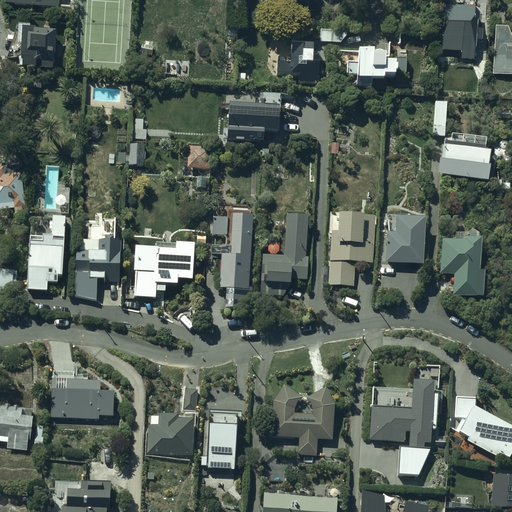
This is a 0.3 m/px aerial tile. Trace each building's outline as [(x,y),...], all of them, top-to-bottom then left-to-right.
[(1,0),(1,5),(57,8),(57,0),(1,0)] [(271,0),(271,11),(304,12),(304,0),(271,0)] [(472,0),(444,0),(444,6),(442,6),(439,52),(459,53),(458,60),(472,61),(474,41),(479,41),(479,32),(473,32),(473,23),(471,23),(472,8),(472,0)] [(160,23),(145,21),(143,33),(158,35),(160,23)] [(511,44),(505,29),(493,28),(491,75),(511,75),(511,44)] [(319,30),(319,42),(340,43),(340,31),(319,30)] [(53,33),(17,32),(16,62),(19,62),(19,69),(52,70),(53,33)] [(275,63),(275,76),(297,77),(296,85),(317,85),(318,65),(310,65),(310,47),(288,47),(287,63),(275,63)] [(372,57),(372,53),(355,52),(355,64),(346,63),(345,75),(354,75),(354,80),(356,80),(356,87),(371,87),(371,80),(382,81),(382,78),(394,78),(395,75),(405,75),(406,60),(395,59),(394,64),(383,64),(383,58),(372,57)] [(444,105),(433,104),(432,137),(443,137),(444,105)] [(276,107),(226,105),(225,143),(262,144),(262,133),(275,133),(276,107)] [(147,120),(134,119),(133,140),(146,141),(147,120)] [(437,161),(435,175),(486,183),(490,154),(483,153),(484,143),(449,137),(448,144),(442,143),(439,162),(437,161)] [(144,146),(128,146),(128,167),(143,167),(144,146)] [(209,147),(187,147),(187,169),(209,169),(209,147)] [(17,167),(0,168),(0,210),(13,209),(13,214),(22,213),(17,167)] [(138,211),(126,210),(124,244),(141,245),(141,238),(170,240),(171,216),(175,216),(175,211),(171,211),(171,198),(156,197),(156,207),(138,206),(138,211)] [(335,232),(330,232),(327,289),(353,290),(354,264),(372,265),(374,217),(336,215),(335,232)] [(229,220),(211,219),(210,236),(228,237),(227,248),(209,248),(209,256),(218,256),(217,290),(224,290),(223,308),(250,309),(251,287),(246,287),(249,217),(229,216),(229,220)] [(304,218),(283,217),(282,256),(261,256),(260,296),(288,296),(288,280),(306,281),(306,259),(303,259),(304,218)] [(393,235),(384,235),(383,264),(421,265),(422,220),(394,219),(393,235)] [(77,253),(74,253),(74,297),(95,302),(95,281),(102,281),(102,284),(117,284),(117,244),(111,244),(111,240),(101,240),(101,228),(87,228),(87,242),(77,242),(77,253)] [(454,242),(440,241),(439,275),(452,275),(451,297),(481,298),(482,273),(477,272),(478,236),(471,231),(466,235),(454,234),(454,242)] [(27,244),(25,244),(25,291),(45,291),(45,285),(57,285),(57,278),(60,278),(61,239),(27,239),(27,244)] [(174,245),(153,244),(153,252),(132,251),(130,299),(154,300),(155,287),(174,288),(175,283),(191,284),(191,246),(174,246),(174,245)] [(0,272),(0,292),(13,294),(14,274),(0,272)] [(111,394),(99,394),(99,382),(71,381),(71,374),(49,373),(49,408),(48,420),(97,422),(98,418),(110,418),(111,394)] [(300,401),(280,388),(270,404),(269,438),(297,439),(297,457),(315,457),(316,440),(331,441),(331,407),(322,391),(304,401),(305,405),(308,405),(310,411),(310,416),(291,416),(291,410),(296,403),(298,405),(300,401)] [(197,389),(184,389),(183,410),(196,410),(197,389)] [(462,419),(455,432),(467,439),(465,442),(496,459),(498,455),(508,461),(511,452),(511,432),(473,411),(474,399),(455,397),(453,418),(462,419)] [(29,410),(0,406),(0,442),(6,443),(5,451),(25,452),(29,410)] [(146,427),(146,455),(190,457),(191,422),(175,422),(175,417),(157,417),(157,427),(146,427)] [(206,424),(199,424),(200,473),(232,472),(231,430),(234,430),(234,417),(206,417),(206,424)] [(43,427),(35,426),(33,451),(41,452),(43,427)] [(511,476),(491,474),(490,507),(511,508),(511,476)] [(104,511),(106,511),(108,485),(79,484),(79,491),(65,490),(64,508),(59,508),(58,511),(104,511)] [(425,511),(428,500),(406,494),(400,511),(385,511),(384,489),(362,484),(359,511),(425,511)] [(333,511),(334,502),(260,497),(259,511),(333,511)]
